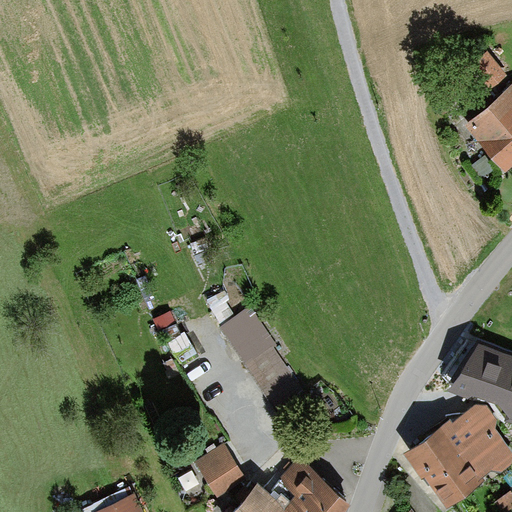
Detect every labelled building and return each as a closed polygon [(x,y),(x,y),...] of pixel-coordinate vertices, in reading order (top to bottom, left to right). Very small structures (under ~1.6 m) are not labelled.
[(465,126),(505,173),(511,166),(511,82),(487,53),(469,68),(496,100),(465,126)] [(254,308),(221,328),(278,420),(311,400),(289,365),(286,367),(274,347),(277,345),(254,308)] [(481,344),(449,390),(468,398),(474,396),(499,406),(507,416),(506,421),(511,423),(511,354),(506,353),(481,344)] [(404,453),(423,479),(426,477),(449,509),(487,481),(484,477),(492,471),(501,472),(511,463),(511,452),(495,429),(495,419),(487,408),(476,406),(454,423),(451,420),(404,453)] [(226,443),(197,462),(222,500),(251,482),(226,443)] [(347,511),(351,506),(299,458),(268,493),(259,484),(233,511),(347,511)] [(143,511),(133,488),(78,511),(143,511)] [(511,494),(510,492),(494,503),(500,511),(506,511),(511,508),(511,494)]
